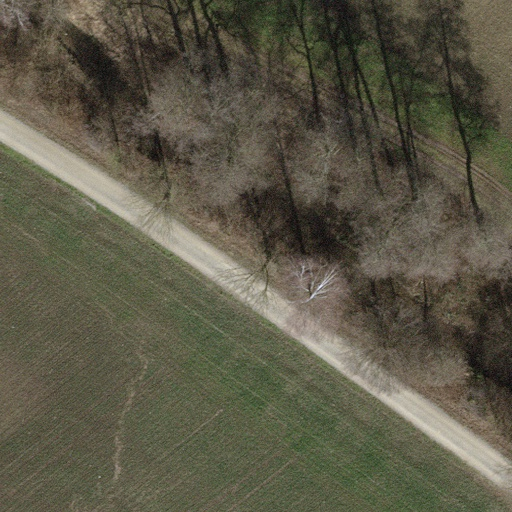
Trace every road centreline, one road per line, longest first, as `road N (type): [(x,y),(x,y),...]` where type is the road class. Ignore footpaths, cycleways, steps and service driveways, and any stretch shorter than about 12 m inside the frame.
road 1 (track): [(0,131),(204,256),(511,478)]
road 2 (track): [(511,208),(287,66),(157,0)]
